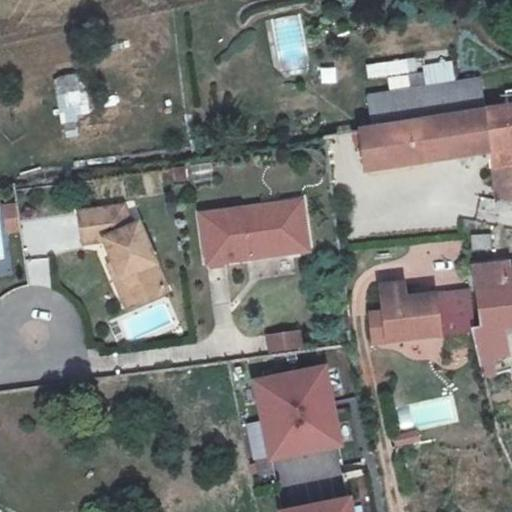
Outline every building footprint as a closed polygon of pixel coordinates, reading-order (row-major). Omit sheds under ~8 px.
[(75,74),(54,77),(63,137),(85,134),(75,74)] [(483,110),(478,79),(368,96),(373,128),(483,110)] [(511,106),(506,107),(483,110),(490,149),(498,199),(511,201),(511,106)] [(365,169),(490,149),(483,110),(373,128),(359,130),(365,169)] [(199,206),(207,255),(247,250),(246,244),(265,241),(266,247),(286,244),(280,200),(260,203),(259,198),(199,206)] [(0,205),(2,234),(19,233),(17,203),(0,204),(0,205)] [(122,204),(79,210),(83,239),(105,236),(115,262),(120,260),(135,299),(165,287),(139,222),(131,225),(122,204)] [(469,235),(470,251),(491,249),(490,234),(469,235)] [(506,271),(509,271),(508,265),(504,265),(474,269),(476,293),(508,289),(506,271)] [(476,293),(480,330),(499,329),(511,327),(511,270),(509,271),(506,271),(508,289),(476,293)] [(443,335),(436,272),(386,277),(387,286),(378,287),(381,313),(375,314),(379,342),(443,335)] [(499,329),(480,330),(487,363),(504,361),(506,360),(499,329)] [(265,336),(268,356),(303,350),(300,330),(265,336)] [(507,376),(504,361),(487,363),(491,378),(507,376)] [(336,365),(265,377),(278,455),(349,443),(336,365)] [(253,458),(265,456),(260,429),(248,431),(253,458)] [(497,463),(471,476),(484,501),(509,488),(497,463)] [(358,511),(356,497),(286,509),(286,511),(358,511)]
